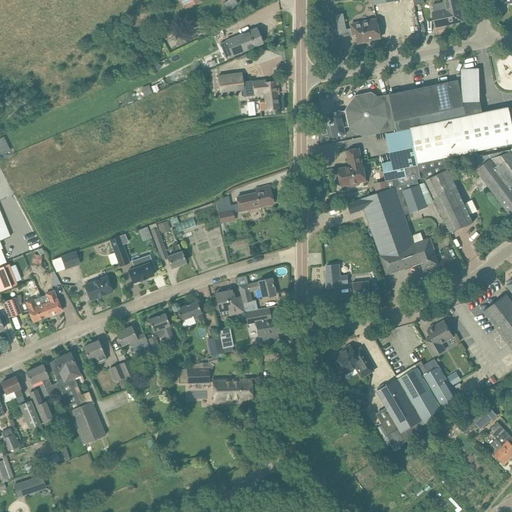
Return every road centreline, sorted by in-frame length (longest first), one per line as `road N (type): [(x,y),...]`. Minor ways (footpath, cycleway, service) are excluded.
road 1 (residential): [(0,363),(213,274),(302,253)]
road 2 (unclassified): [(300,330),(431,305),(511,249)]
road 3 (unclassified): [(487,41),(301,80)]
road 4 (residential): [(302,253),(301,80)]
road 5 (residential): [(272,464),(300,330)]
